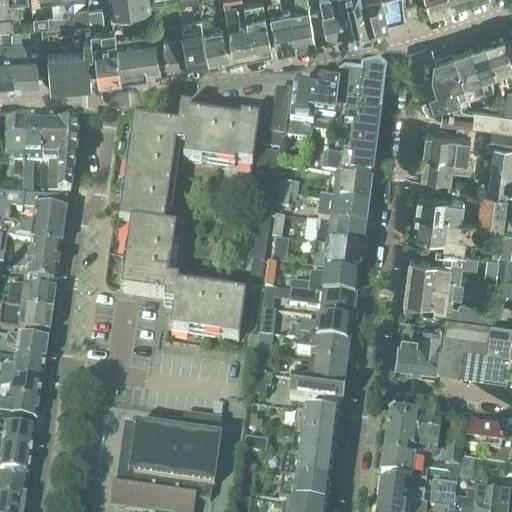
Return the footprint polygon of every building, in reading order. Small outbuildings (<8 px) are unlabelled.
[(8,0),(0,0),(0,16),(12,16),(12,14),(10,14),(8,0)] [(8,0),(10,14),(12,14),(12,16),(20,15),(18,0),(8,0)] [(63,16),(64,16),(62,0),(51,0),(53,16),(47,16),(48,27),(64,25),(63,16)] [(62,0),(64,16),(63,16),(64,25),(90,23),(88,10),(88,8),(74,9),(73,0),(62,0)] [(149,0),(109,0),(110,9),(122,8),(124,19),(152,15),(149,0)] [(222,0),(232,49),(234,57),(236,57),(236,58),(254,54),(245,6),(230,8),(229,3),(242,0),(241,0),(222,0)] [(267,0),(277,49),(277,50),(297,47),(290,9),(282,11),(280,0),(275,0),(273,0),(272,0),(267,0)] [(290,9),(297,47),(316,43),(316,42),(313,26),(310,12),(309,6),(307,0),(294,0),(296,8),(290,9)] [(319,0),(322,9),(330,39),(330,40),(344,36),(345,37),(368,31),(361,1),(366,0),(319,0)] [(366,0),(361,1),(368,31),(389,26),(388,22),(405,18),(401,1),(403,0),(366,0)] [(427,1),(431,13),(432,13),(452,6),(450,0),(425,0),(426,1),(427,1)] [(151,4),(154,22),(167,20),(164,2),(151,4)] [(273,51),(272,49),(271,43),(264,2),(245,6),(254,54),(273,51)] [(122,8),(110,9),(112,20),(123,19),(124,19),(122,8)] [(101,79),(120,77),(114,38),(116,38),(115,30),(115,28),(101,30),(98,9),(88,10),(90,23),(92,42),(96,42),(101,79)] [(330,39),(322,9),(310,12),(313,26),(316,42),(330,39)] [(209,63),(229,59),(223,28),(216,29),(214,17),(201,19),(209,63)] [(12,19),(13,32),(21,30),(20,18),(12,19)] [(0,32),(10,32),(13,32),(12,19),(0,19),(0,32)] [(123,19),(112,20),(115,28),(115,30),(125,29),(123,19)] [(182,22),(182,23),(190,66),(209,63),(201,19),(182,22)] [(64,25),(69,82),(91,80),(90,59),(94,59),(92,42),(90,23),(64,25)] [(171,37),(164,38),(169,70),(190,66),(182,23),(169,25),(171,37)] [(69,82),(64,25),(48,27),(41,27),(43,51),(44,51),(46,82),(51,84),(69,82)] [(21,30),(13,32),(10,32),(11,42),(13,86),(38,84),(37,52),(27,53),(26,44),(31,43),(29,30),(21,30)] [(10,32),(0,32),(0,34),(1,42),(11,42),(10,32)] [(122,77),(160,71),(154,33),(116,38),(114,38),(120,77),(122,77)] [(511,82),(511,63),(503,38),(487,43),(496,74),(504,71),(508,84),(511,82)] [(0,86),(13,86),(11,42),(1,42),(0,42),(0,86)] [(496,74),(487,43),(471,48),(485,92),(494,89),(489,76),(496,74)] [(471,48),(454,53),(464,84),(470,82),(475,95),(485,92),(471,48)] [(454,54),(434,60),(432,76),(437,91),(429,94),(434,108),(460,100),(461,104),(470,104),(464,84),(454,53),(454,54)] [(356,117),(379,120),(385,76),(378,70),(362,74),(361,80),(356,117)] [(361,80),(344,78),(339,81),(339,85),(332,136),(334,136),(335,129),(345,130),(345,129),(351,130),(354,130),(356,117),(361,80)] [(339,85),(321,83),(317,86),(316,91),(311,133),(313,133),(332,136),(339,85)] [(311,133),(316,91),(295,88),(289,139),(312,142),(313,133),(311,133)] [(277,92),(273,119),(286,121),(289,94),(277,92)] [(441,123),(490,130),(511,133),(511,116),(504,116),(463,110),(463,112),(443,109),(441,123)] [(202,161),(217,163),(223,123),(191,118),(192,112),(180,111),(177,130),(174,149),(176,149),(185,150),(183,163),(201,166),(202,161)] [(350,142),(376,145),(379,120),(356,117),(354,130),(351,130),(350,142)] [(273,119),(272,128),(271,135),(284,137),(286,121),(273,119)] [(223,123),(217,163),(252,168),(258,123),(240,120),(239,125),(223,123)] [(130,227),(164,230),(176,149),(174,149),(177,130),(133,123),(130,142),(135,143),(131,174),(126,173),(123,192),(128,193),(126,207),(121,207),(118,225),(130,227)] [(23,197),(24,193),(24,128),(5,128),(6,166),(14,166),(14,185),(14,197),(23,197)] [(24,193),(23,197),(33,198),(33,193),(34,180),(34,179),(34,166),(41,166),(41,128),(24,128),(24,193)] [(60,128),(41,128),(41,166),(49,166),(49,181),(41,181),(41,195),(57,195),(57,181),(59,181),(60,128)] [(71,195),(75,166),(78,146),(78,128),(60,128),(59,181),(57,181),(57,195),(71,195)] [(494,144),(486,193),(507,195),(507,194),(509,182),(511,163),(511,159),(511,133),(490,130),(488,143),(494,144)] [(424,149),(423,154),(468,160),(470,139),(445,136),(446,133),(436,132),(436,133),(426,132),(425,137),(423,136),(421,149),(424,149)] [(263,137),(261,148),(280,151),(282,140),(263,137)] [(320,171),(371,178),(376,145),(350,142),(349,149),(344,149),(343,154),(323,151),(320,171)] [(260,153),(257,176),(276,179),(280,156),(260,153)] [(468,160),(423,154),(422,159),(420,158),(418,171),(421,171),(420,176),(429,177),(429,179),(438,181),(439,177),(450,179),(451,171),(466,173),(468,160)] [(326,203),(368,209),(370,186),(329,180),(326,203)] [(256,181),(255,192),(263,193),(248,288),(260,290),(276,183),(256,181)] [(455,188),(467,190),(468,183),(456,181),(455,188)] [(279,182),(278,194),(289,196),(298,197),(299,185),(279,182)] [(507,195),(486,193),(480,192),(476,223),(502,227),(507,195)] [(463,201),(418,195),(416,215),(464,221),(465,217),(461,216),(463,201)] [(31,244),(62,248),(66,214),(65,213),(67,200),(33,198),(23,197),(14,197),(0,196),(0,232),(2,221),(18,223),(15,242),(31,244)] [(288,205),(289,198),(275,196),(273,203),(288,205)] [(320,225),(365,231),(368,209),(326,203),(326,204),(320,203),(319,217),(321,217),(320,225)] [(413,235),(446,240),(447,234),(458,236),(459,226),(463,226),(464,221),(416,215),(413,235)] [(272,241),(275,241),(281,242),(284,218),(275,217),(272,241)] [(315,247),(362,254),(365,231),(320,225),(307,223),(304,246),(315,247)] [(176,232),(164,230),(130,227),(128,244),(132,245),(128,276),(123,275),(120,294),(164,300),(163,307),(174,309),(170,334),(189,336),(189,332),(220,336),(220,341),(238,344),(245,299),(178,289),(179,283),(169,282),(176,232)] [(511,232),(503,231),(501,245),(500,255),(511,256),(511,232)] [(446,240),(445,250),(462,252),(464,242),(446,240)] [(281,242),(275,241),(272,263),(285,265),(288,243),(281,242)] [(13,256),(12,260),(59,267),(62,248),(31,244),(29,252),(16,251),(16,256),(13,256)] [(312,270),(359,276),(362,254),(315,247),(312,270)] [(456,265),(410,259),(408,275),(427,277),(426,282),(453,286),(454,281),(459,282),(461,266),(477,268),(478,256),(462,254),(458,254),(456,265)] [(497,275),(502,276),(511,276),(511,256),(500,255),(499,259),(497,275)] [(56,285),(57,285),(59,267),(12,260),(11,271),(27,272),(25,281),(56,285)] [(265,290),(273,291),(276,267),(268,266),(265,290)] [(290,294),(356,303),(358,281),(323,276),(323,277),(309,275),(308,286),(291,284),(290,294)] [(427,277),(408,275),(406,283),(405,286),(404,292),(405,295),(405,299),(424,302),(425,304),(430,304),(431,303),(434,303),(433,316),(446,317),(490,322),(492,308),(459,304),(459,308),(450,307),(453,286),(426,282),(427,277)] [(511,276),(502,276),(499,299),(511,300),(511,276)] [(11,285),(8,307),(53,314),(55,294),(56,285),(25,281),(25,287),(11,285)] [(276,291),(273,291),(265,290),(262,311),(271,313),(273,312),(276,291)] [(318,319),(353,323),(356,303),(290,294),(288,307),(319,311),(318,319)] [(50,336),(53,314),(8,307),(4,307),(1,328),(5,329),(50,336)] [(267,337),(271,313),(262,311),(258,336),(267,337)] [(490,322),(446,317),(440,372),(450,373),(454,348),(464,349),(474,350),(486,352),(488,335),(490,322)] [(401,318),(400,325),(396,366),(415,368),(421,327),(422,320),(401,318)] [(511,338),(511,337),(511,325),(490,322),(488,335),(511,338)] [(287,340),(297,341),(349,348),(352,328),(316,323),(315,331),(291,328),(290,337),(287,337),(287,340)] [(421,327),(415,368),(435,371),(440,330),(421,327)] [(486,352),(486,354),(498,356),(509,357),(511,338),(488,335),(486,352)] [(273,337),(267,337),(258,336),(256,356),(271,358),(273,337)] [(46,364),(49,343),(8,337),(6,348),(16,350),(15,360),(46,364)] [(310,363),(346,368),(349,348),(297,341),(295,355),(310,357),(310,363)] [(454,348),(450,373),(461,375),(464,349),(454,348)] [(474,350),(464,349),(461,375),(471,376),(474,350)] [(483,378),(486,354),(486,352),(474,350),(471,376),(483,378)] [(498,356),(486,354),(483,378),(494,380),(498,356)] [(508,369),(507,369),(509,357),(498,356),(494,380),(506,381),(508,369)] [(270,371),(271,364),(271,359),(257,357),(255,369),(259,370),(270,371)] [(2,379),(43,384),(46,364),(15,360),(14,368),(4,366),(2,379)] [(294,370),(293,381),(344,389),(346,368),(310,363),(308,372),(294,370)] [(254,397),(266,399),(267,388),(271,389),(273,380),(257,378),(254,397)] [(6,399),(40,404),(43,384),(2,379),(0,387),(8,389),(6,399)] [(288,401),(341,408),(344,389),(293,381),(291,381),(288,401)] [(0,417),(37,423),(40,404),(6,399),(5,407),(0,406),(0,417)] [(263,423),(265,411),(252,409),(251,421),(263,423)] [(418,437),(420,418),(394,414),(389,418),(387,433),(418,437)] [(293,437),(336,443),(339,420),(296,415),(293,437)] [(219,439),(221,422),(183,417),(181,434),(136,427),(129,476),(120,475),(117,501),(125,502),(124,511),(133,511),(193,511),(195,501),(210,503),(212,489),(214,490),(221,440),(219,439)] [(435,463),(440,422),(421,420),(421,418),(420,418),(418,437),(415,460),(429,462),(435,463)] [(483,462),(507,466),(507,462),(509,462),(511,443),(511,437),(505,436),(505,430),(470,425),(467,448),(485,451),(483,462)] [(0,449),(32,454),(35,433),(3,428),(2,437),(0,436),(0,449)] [(418,437),(387,433),(384,456),(415,460),(418,437)] [(291,459),(334,465),(336,443),(293,437),(291,459)] [(267,443),(244,439),(242,451),(265,454),(267,443)] [(459,471),(460,459),(462,450),(447,448),(444,469),(448,470),(459,471)] [(0,471),(29,475),(32,454),(0,449),(0,471)] [(429,462),(415,460),(384,456),(381,477),(426,482),(429,462)] [(282,479),(331,486),(334,465),(291,459),(284,457),(282,479)] [(474,484),(476,461),(460,459),(459,471),(458,478),(458,482),(474,484)] [(239,473),(244,474),(255,475),(258,476),(259,466),(241,463),(239,473)] [(0,498),(25,502),(28,483),(0,478),(0,498)] [(279,503),(328,510),(331,486),(282,479),(279,503)] [(454,510),(455,507),(455,500),(457,487),(431,484),(428,506),(433,507),(454,510)] [(409,504),(423,506),(425,494),(410,492),(411,489),(380,485),(377,505),(408,509),(409,504)] [(466,492),(465,501),(455,500),(455,507),(493,511),(507,511),(510,497),(466,492)] [(0,511),(23,511),(25,502),(0,498),(0,511)] [(234,511),(250,511),(252,502),(236,500),(234,511)]
